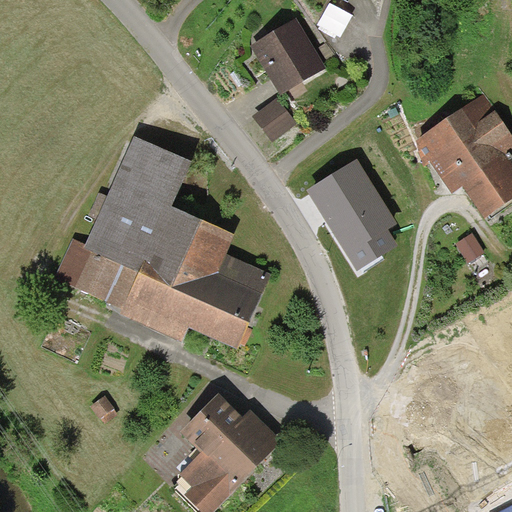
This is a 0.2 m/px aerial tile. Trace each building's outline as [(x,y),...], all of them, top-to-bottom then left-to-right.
[(335,7),(323,30),(346,42),(358,19),(335,7)] [(291,20),(249,46),(279,96),(322,71),(291,20)] [(511,138),(486,99),(414,146),(427,166),(430,164),(452,197),(463,191),(484,223),(511,205),(511,138)] [(274,100),(250,119),(269,144),(294,125),(274,100)] [(182,163),(128,139),(79,248),(67,242),(49,284),(178,341),(184,330),(231,351),(264,276),(222,257),(230,238),(162,208),(182,163)] [(358,159),(308,190),(329,223),(358,270),(399,245),(388,228),(398,222),(358,159)] [(471,234),(454,245),(466,263),(483,252),(471,234)] [(435,399),(463,379),(443,351),(415,371),(435,399)] [(235,420),(211,395),(173,432),(199,459),(168,489),(190,511),(209,511),(277,445),(244,412),(235,420)] [(101,398),(86,409),(95,421),(110,411),(101,398)]
